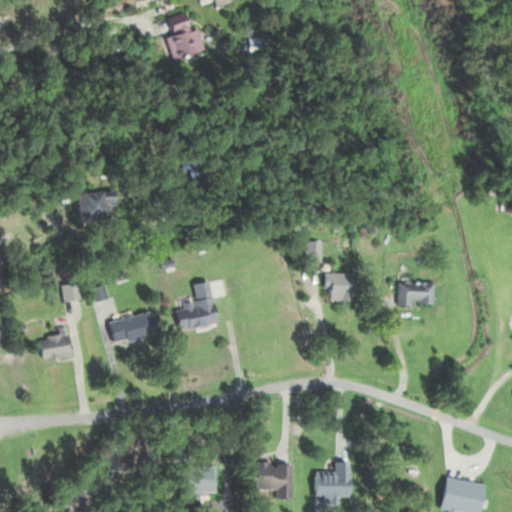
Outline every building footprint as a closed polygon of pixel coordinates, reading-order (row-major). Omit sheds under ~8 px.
[(169,58),(198,48),(191,27),(183,30),(177,11),(155,19),(169,58)] [(94,203),(94,192),(70,192),(70,222),(101,222),(101,203),(94,203)] [(318,240),(304,240),(304,262),(318,262),(318,240)] [(320,299),(348,299),(348,272),(320,272),(320,299)] [(192,301),(171,306),(176,329),(212,322),(204,280),(189,283),(192,301)] [(395,303),(431,303),(431,281),(395,281),(395,303)] [(58,284),(60,298),(75,297),(74,282),(58,284)] [(107,343),(149,335),(145,312),(103,320),(107,343)] [(36,334),(36,358),(67,357),(66,334),(36,334)] [(348,495),(348,459),(331,459),(331,470),(310,470),(310,494),(319,494),(319,502),(335,501),(335,495),(348,495)] [(289,461),(244,460),(244,488),(271,489),(270,497),(288,497),(289,461)] [(475,511),(481,483),(440,475),(434,509),(450,511),(475,511)]
